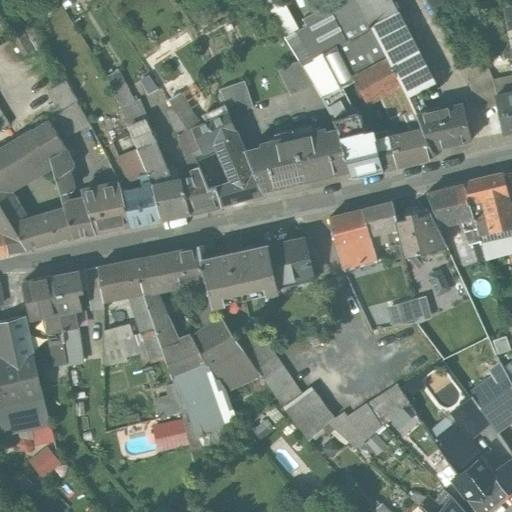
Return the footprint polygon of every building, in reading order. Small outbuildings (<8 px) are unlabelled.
[(430,87),(393,15),(391,16),(382,0),(357,0),(372,27),(373,29),(409,97),(430,87)] [(19,32),(29,52),(46,44),(36,24),(19,32)] [(307,25),(285,39),(299,62),(302,66),(324,53),(307,25)] [(372,27),(336,46),(353,79),(354,79),(366,103),(381,95),(381,99),(391,120),(414,109),(410,99),(409,97),(373,29),(372,27)] [(324,53),(302,66),(313,83),(322,98),(341,88),(342,87),(324,53)] [(485,61),(462,71),(472,91),(494,83),(485,61)] [(299,62),(278,72),(290,94),(313,83),(302,66),(299,62)] [(245,82),(219,91),(228,112),(253,106),(245,82)] [(173,88),(163,93),(168,101),(177,95),(173,88)] [(366,138),(356,140),(351,123),(358,120),(341,88),(322,98),(334,120),(338,130),(339,133),(350,169),(353,177),(397,167),(389,135),(367,141),(366,138)] [(511,92),(496,96),(504,134),(511,131),(511,92)] [(68,152),(57,133),(66,128),(69,134),(89,125),(78,103),(33,130),(51,160),(61,195),(68,193),(69,193),(73,187),(69,174),(75,172),(73,168),(74,167),(68,152)] [(462,104),(416,115),(422,127),(433,149),(472,140),(463,103),(462,104)] [(221,116),(218,109),(210,113),(213,119),(192,129),(201,149),(203,154),(217,147),(230,181),(216,186),(222,206),(264,194),(262,190),(246,152),(244,148),(228,112),(221,116)] [(414,109),(391,120),(398,133),(422,127),(416,115),(414,109)] [(146,121),(129,128),(131,134),(137,149),(155,142),(146,121)] [(326,130),(313,133),(312,126),(293,130),(305,180),(350,169),(339,133),(338,130),(327,133),(326,130)] [(398,133),(389,135),(397,167),(436,158),(433,149),(422,127),(398,133)] [(192,129),(177,134),(192,176),(198,191),(209,188),(204,177),(192,153),(201,149),(192,129)] [(33,130),(0,149),(0,190),(4,188),(51,160),(33,130)] [(276,142),(262,145),(262,148),(246,152),(262,190),(305,180),(293,130),(274,135),(276,142)] [(131,134),(112,142),(129,182),(140,177),(144,187),(153,185),(137,149),(131,134)] [(182,180),(172,182),(155,142),(137,149),(153,185),(161,219),(190,213),(204,210),(198,191),(192,176),(182,180)] [(502,175),(464,184),(473,216),(480,241),(485,258),(511,252),(511,217),(506,194),(506,193),(502,175)] [(119,184),(82,191),(85,199),(95,232),(131,224),(123,191),(119,184)] [(464,184),(427,193),(440,224),(461,219),(473,216),(464,184)] [(144,187),(123,191),(131,224),(131,225),(161,219),(153,185),(144,187)] [(209,188),(198,191),(204,210),(222,206),(216,186),(209,188)] [(65,211),(31,222),(21,206),(17,209),(4,188),(0,190),(0,206),(27,250),(56,241),(74,237),(65,211)] [(85,199),(70,202),(68,193),(61,195),(63,204),(65,211),(74,237),(96,233),(95,232),(85,199)] [(392,202),(329,218),(342,267),(344,272),(346,271),(344,266),(359,262),(360,267),(361,267),(360,262),(375,258),(376,263),(377,263),(369,234),(385,230),(392,260),(405,257),(396,220),(397,220),(392,202)] [(0,234),(5,233),(9,253),(26,250),(27,250),(0,206),(0,234)] [(430,212),(419,215),(418,211),(406,213),(407,218),(397,220),(396,220),(405,257),(446,246),(430,212)] [(480,241),(473,216),(461,219),(467,238),(463,240),(464,245),(480,241)] [(0,254),(9,253),(5,233),(0,234),(0,254)] [(306,243),(289,247),(287,243),(269,247),(277,284),(296,279),(298,284),(315,280),(306,243)] [(268,245),(202,259),(207,280),(210,295),(212,305),(235,301),(234,296),(253,291),(254,296),(278,291),(274,272),(274,273),(269,247),(268,245)] [(199,247),(170,253),(177,286),(195,282),(194,284),(197,298),(210,295),(206,280),(207,280),(202,259),(199,247)] [(170,253),(136,260),(144,292),(144,293),(151,316),(152,321),(166,316),(155,290),(177,286),(170,253)] [(136,260),(112,265),(119,297),(133,295),(140,319),(141,319),(151,316),(144,293),(144,292),(136,260)] [(112,265),(98,267),(104,301),(119,297),(112,265)] [(98,267),(86,270),(87,290),(90,303),(104,301),(98,267)] [(80,271),(52,277),(60,314),(63,343),(73,342),(74,346),(78,345),(74,311),(82,309),(80,298),(83,297),(82,291),(83,291),(80,271)] [(52,277),(24,283),(32,319),(47,316),(51,345),(63,343),(60,314),(52,277)] [(26,316),(5,321),(0,293),(0,360),(1,365),(35,357),(26,316)] [(210,295),(197,298),(201,312),(204,316),(207,329),(216,324),(212,305),(210,295)] [(152,321),(151,316),(141,319),(148,342),(158,338),(152,321)] [(179,342),(166,316),(152,321),(158,338),(158,339),(172,379),(194,369),(179,342)] [(207,329),(193,337),(192,336),(191,337),(208,368),(242,348),(235,338),(223,320),(207,329)] [(110,363),(140,358),(134,324),(104,328),(110,363)] [(301,394),(262,337),(260,338),(254,327),(235,338),(242,348),(277,399),(308,440),(327,423),(332,419),(309,389),(301,394)] [(194,369),(172,379),(181,408),(186,432),(188,438),(233,419),(208,369),(208,368),(191,337),(179,342),(194,369)] [(63,343),(51,345),(56,366),(66,364),(63,343)] [(511,350),(498,356),(504,369),(510,380),(511,379),(511,350)] [(0,364),(0,401),(42,392),(35,357),(1,365),(0,364)] [(511,384),(504,369),(476,388),(469,379),(463,384),(482,410),(495,430),(511,418),(511,384)] [(398,385),(348,418),(344,412),(332,420),(332,419),(327,423),(356,449),(409,402),(400,388),(398,385)] [(42,392),(0,401),(0,432),(49,422),(42,392)] [(183,419),(177,420),(180,434),(186,432),(183,419)] [(464,438),(443,454),(445,458),(457,475),(479,457),(464,438)] [(45,477),(64,462),(50,445),(31,460),(45,477)] [(457,475),(452,479),(453,480),(468,499),(497,481),(507,493),(511,489),(511,464),(504,470),(503,469),(494,475),(479,457),(457,475)] [(445,458),(435,467),(449,484),(453,480),(452,479),(457,475),(445,458)] [(497,481),(468,499),(478,511),(483,511),(507,493),(497,481)] [(440,511),(442,511),(425,497),(422,500),(419,496),(415,501),(427,511),(440,511)] [(468,511),(454,497),(442,511),(440,511),(468,511)]
